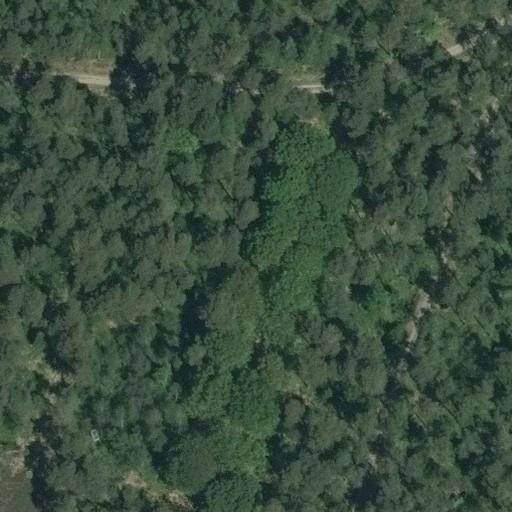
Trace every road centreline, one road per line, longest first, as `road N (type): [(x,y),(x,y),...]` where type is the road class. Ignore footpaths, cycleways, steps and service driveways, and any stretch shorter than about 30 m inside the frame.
road 1 (track): [(0,71),(351,85),(511,22)]
road 2 (track): [(353,511),(484,138)]
